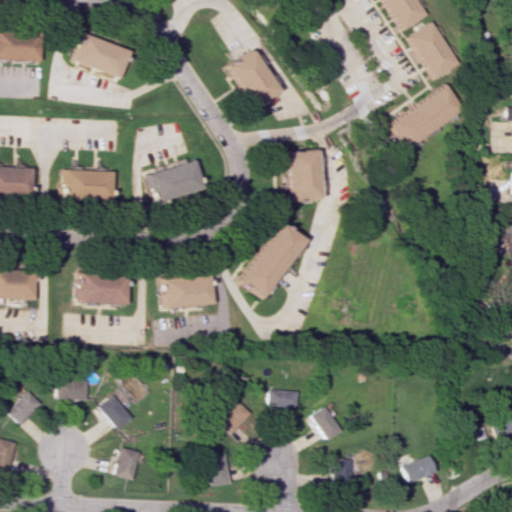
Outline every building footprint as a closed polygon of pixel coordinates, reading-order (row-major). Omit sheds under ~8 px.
[(411,0),(376,0),(395,30),(421,14),(411,0)] [(400,36),(426,81),(453,65),(426,20),(400,36)] [(0,59),(37,60),(37,31),(0,29),(0,59)] [(68,61),(115,78),(125,50),(78,33),(68,61)] [(221,64),(246,107),(271,93),(247,50),(221,64)] [(379,123),(395,148),(454,111),(438,86),(379,123)] [(281,201),(311,200),(309,149),(279,151),(281,201)] [(198,189),(190,158),(141,170),(149,202),(198,189)] [(28,167),(0,166),(0,193),(27,194),(28,167)] [(108,170),(57,169),(57,202),(108,202),(108,170)] [(511,209),(507,209),(507,219),(494,219),(493,233),(506,233),(506,255),(511,255),(511,252),(511,209)] [(297,238),(273,221),(232,283),(256,299),(297,238)] [(477,253),(491,254),(492,233),(478,232),(477,253)] [(0,298),(29,299),(29,270),(0,268),(0,298)] [(72,302),(120,303),(120,273),(73,272),(72,302)] [(156,277),(157,306),(205,304),(203,275),(156,277)] [(511,339),(511,296),(492,297),(493,319),(500,319),(501,340),(511,339)] [(52,379),(51,398),(81,399),(81,379),(52,379)] [(292,390),(263,389),(262,406),(292,407),(292,390)] [(15,424),(36,403),(22,390),(2,412),(15,424)] [(92,406),(111,429),(126,417),(107,394),(92,406)] [(212,421),(225,433),(245,412),(232,400),(212,421)] [(305,415),(321,440),(336,430),(320,405),(305,415)] [(511,433),(511,411),(484,421),(491,441),(511,433)] [(10,442),(0,439),(0,468),(2,469),(10,442)] [(125,480),(132,451),(115,447),(107,475),(125,480)] [(204,486),(223,482),(218,452),(199,455),(204,486)] [(428,472),(421,454),(394,465),(400,482),(428,472)] [(346,458),(326,458),(325,486),(345,486),(346,458)]
